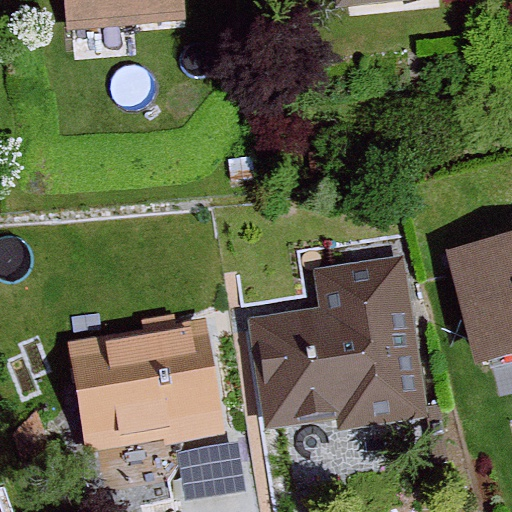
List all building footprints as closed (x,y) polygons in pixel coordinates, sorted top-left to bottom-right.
[(71,0),(74,44),(185,37),(183,0),(71,0)] [(332,0),(335,22),(438,12),(436,0),(332,0)] [(484,383),(511,375),(511,249),(452,266),(484,383)] [(262,444),(423,420),(400,266),(305,280),(312,320),(245,330),(262,444)] [(82,466),(227,448),(214,347),(69,365),(82,466)]
